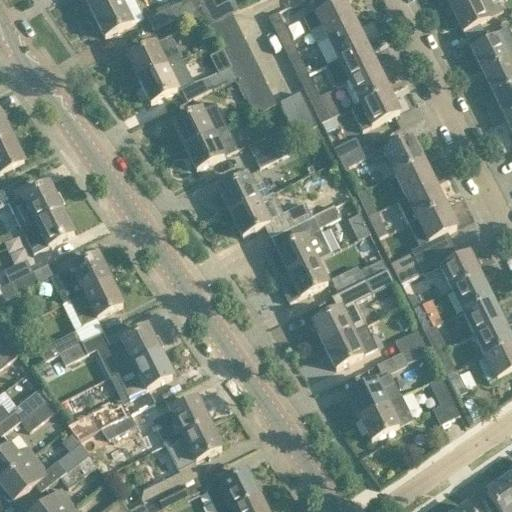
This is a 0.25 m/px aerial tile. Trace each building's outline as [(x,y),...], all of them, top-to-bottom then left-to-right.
[(84,0),(93,18),(129,0),(84,0)] [(144,22),(133,0),(129,0),(93,18),(105,42),(144,22)] [(157,18),(148,22),(153,33),(177,21),(199,10),(194,0),(193,0),(185,4),(172,11),(169,6),(155,13),(157,18)] [(211,0),(195,0),(211,28),(223,22),(211,0)] [(319,31),(325,42),(355,28),(344,5),(342,6),(339,0),(336,0),(316,10),(318,14),(304,21),(311,35),(319,31)] [(310,0),(311,0),(316,10),(336,0),(310,0)] [(445,0),(452,13),(478,0),(445,0)] [(493,8),(488,0),(478,0),(452,13),(463,35),(489,22),(503,16),(498,6),(493,8)] [(205,21),(199,10),(177,21),(182,33),(205,21)] [(284,26),(278,16),(268,20),(274,31),(284,26)] [(232,17),(223,22),(211,28),(215,37),(237,27),(232,17)] [(274,31),(288,61),(298,56),(284,26),(274,31)] [(237,27),(215,37),(220,47),(242,37),(237,27)] [(325,42),(336,64),(366,50),(355,28),(325,42)] [(468,45),(484,77),(511,63),(511,39),(507,30),(488,39),(486,36),(468,45)] [(242,37),(220,47),(222,51),(225,58),(247,47),(242,37)] [(128,61),(139,84),(182,63),(171,40),(128,61)] [(247,47),(225,58),(230,67),(252,57),(247,47)] [(335,93),(348,87),(377,73),(366,50),(336,64),(324,71),(335,93)] [(209,82),(205,83),(211,95),(237,82),(235,78),(232,71),(230,67),(225,58),(222,51),(209,57),(219,77),(209,82)] [(288,61),(299,83),(309,78),(298,56),(288,61)] [(230,67),(232,71),(235,78),(257,67),(252,57),(230,67)] [(139,84),(151,108),(194,87),(182,63),(139,84)] [(511,66),(511,64),(484,77),(494,99),(511,90),(511,66)] [(235,78),(237,82),(240,88),(262,77),(257,67),(235,78)] [(348,87),(358,109),(388,94),(377,73),(348,87)] [(262,77),(240,88),(245,98),(267,87),(262,77)] [(299,83),(311,106),(321,101),(309,78),(299,83)] [(267,87),(245,98),(250,108),(272,97),(267,87)] [(511,90),(494,99),(506,123),(511,119),(511,90)] [(399,117),(388,94),(358,109),(352,112),(362,134),(369,131),(370,132),(399,117)] [(272,97),(250,108),(255,118),(277,107),(272,97)] [(299,97),(280,107),(296,141),(313,133),(316,131),(299,97)] [(331,122),(321,101),(311,106),(321,127),(331,122)] [(174,127),(185,151),(227,131),(215,107),(174,127)] [(0,147),(12,142),(0,118),(0,147)] [(238,154),(227,131),(185,151),(197,175),(238,154)] [(250,152),(255,161),(290,144),(285,134),(250,152)] [(0,179),(24,167),(12,142),(0,147),(0,179)] [(334,152),(340,164),(361,153),(355,142),(334,152)] [(390,167),(396,178),(423,165),(412,142),(385,156),(383,152),(369,159),(376,174),(390,167)] [(290,144),(255,161),(260,172),(296,155),(290,144)] [(361,153),(340,164),(345,172),(366,161),(361,153)] [(396,178),(407,200),(434,187),(423,165),(396,178)] [(219,194),(231,218),(270,198),(258,175),(219,194)] [(397,205),(409,228),(418,223),(445,210),(434,187),(407,200),(397,205)] [(14,205),(9,208),(22,233),(61,213),(49,188),(14,205)] [(357,198),(368,220),(378,215),(367,193),(357,198)] [(270,199),(270,198),(231,218),(243,241),(284,221),(279,210),(265,217),(259,205),(270,199)] [(456,232),(445,210),(418,223),(409,228),(420,250),(429,245),(429,246),(456,232)] [(340,223),(334,211),(312,222),(318,234),(340,223)] [(61,213),(22,233),(34,258),(56,247),(74,238),(61,213)] [(389,238),(378,215),(368,220),(379,242),(389,238)] [(266,260),(278,284),(316,265),(304,241),(266,260)] [(412,256),(391,267),(397,278),(418,268),(412,256)] [(440,272),(451,295),(480,280),(469,258),(440,272)] [(63,308),(69,305),(110,285),(98,260),(51,283),(63,308)] [(5,275),(11,287),(33,275),(27,263),(5,275)] [(360,274),(366,286),(388,275),(382,264),(360,274)] [(5,303),(58,277),(52,265),(33,275),(11,287),(0,292),(0,298),(2,297),(5,303)] [(328,288),(316,265),(278,284),(290,307),(328,288)] [(418,268),(397,278),(401,287),(423,277),(418,268)] [(451,295),(462,316),(491,302),(480,280),(451,295)] [(123,310),(110,285),(69,305),(82,330),(123,310)] [(462,316),(473,339),(502,325),(491,302),(462,316)] [(313,327),(324,350),(366,330),(354,306),(340,314),(340,313),(313,327)] [(414,313),(424,335),(434,330),(424,308),(414,313)] [(473,339),(483,361),(511,346),(511,344),(502,325),(473,339)] [(377,353),(366,330),(324,350),(336,373),(377,353)] [(424,335),(436,357),(446,352),(434,330),(424,335)] [(108,351),(120,376),(160,356),(147,331),(108,351)] [(54,346),(39,354),(45,365),(53,361),(53,362),(82,347),(76,335),(54,346)] [(396,347),(401,357),(423,346),(418,336),(396,347)] [(0,338),(0,354),(9,348),(1,337),(0,338)] [(428,358),(423,346),(401,357),(406,368),(428,358)] [(511,346),(483,361),(477,364),(489,387),(511,375),(511,346)] [(82,347),(53,362),(59,372),(88,358),(82,347)] [(9,348),(0,354),(0,373),(17,360),(9,348)] [(436,357),(446,379),(457,374),(454,368),(446,352),(436,357)] [(172,382),(160,356),(117,377),(129,403),(148,394),(172,382)] [(457,374),(446,379),(457,401),(468,396),(457,374)] [(348,398),(360,422),(401,401),(390,378),(348,398)] [(441,410),(452,404),(440,382),(429,388),(441,410)] [(13,413),(21,424),(48,403),(40,393),(41,392),(39,389),(33,393),(35,395),(13,413)] [(107,410),(68,429),(79,444),(101,433),(131,419),(155,407),(148,394),(129,403),(130,405),(110,415),(107,410)] [(413,425),(401,401),(360,422),(372,445),(413,425)] [(48,403),(21,424),(30,436),(57,415),(48,403)] [(210,429),(197,403),(153,424),(158,434),(143,441),(151,457),(210,429)] [(0,426),(10,419),(3,410),(0,411),(0,426)] [(108,443),(137,430),(131,419),(101,433),(106,441),(108,443)] [(210,429),(166,450),(179,474),(222,453),(210,429)] [(0,453),(0,484),(34,458),(20,440),(10,448),(9,446),(0,453)] [(52,470),(60,481),(88,459),(81,448),(52,470)] [(34,458),(0,484),(0,487),(14,505),(49,478),(34,458)] [(88,459),(60,481),(69,493),(97,471),(88,459)] [(206,494),(214,511),(233,511),(258,500),(246,474),(206,494)] [(144,494),(141,503),(144,508),(181,490),(176,479),(144,494)] [(511,511),(511,486),(508,481),(487,496),(498,511),(511,511)] [(181,490),(144,508),(145,511),(164,511),(187,501),(181,490)] [(35,511),(75,511),(60,493),(35,511)] [(264,511),(258,500),(233,511),(264,511)] [(106,511),(125,511),(118,502),(106,511)]
